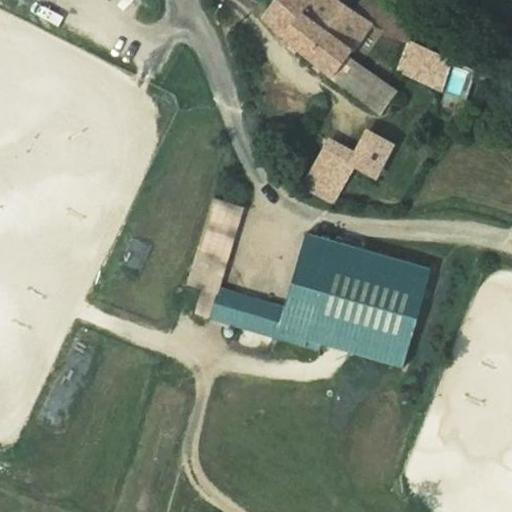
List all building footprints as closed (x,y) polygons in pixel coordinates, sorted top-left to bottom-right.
[(275,0),(263,17),(284,37),(333,77),(372,23),(368,20),(358,13),(340,0),(275,0)] [(361,8),(358,13),(368,20),(371,15),(361,8)] [(404,41),(409,43),(415,30),(381,10),(372,23),(384,32),(390,36),(396,38),(404,41)] [(360,65),(384,32),(372,23),(333,77),(382,114),(397,93),(360,65)] [(451,59),(409,43),(406,57),(400,71),(442,90),(451,59)] [(474,69),(451,59),(442,90),(432,120),(456,127),(474,69)] [(392,146),(368,133),(355,156),(352,163),(355,164),(376,176),(392,146)] [(331,204),(355,164),(352,163),(355,156),(327,141),(302,188),(331,204)] [(241,209),(211,199),(202,225),(235,231),(241,209)] [(235,231),(202,225),(189,275),(186,285),(216,294),(218,288),(235,231)] [(305,231),(284,306),(218,288),(216,294),(210,319),(402,372),(431,266),(305,231)]
